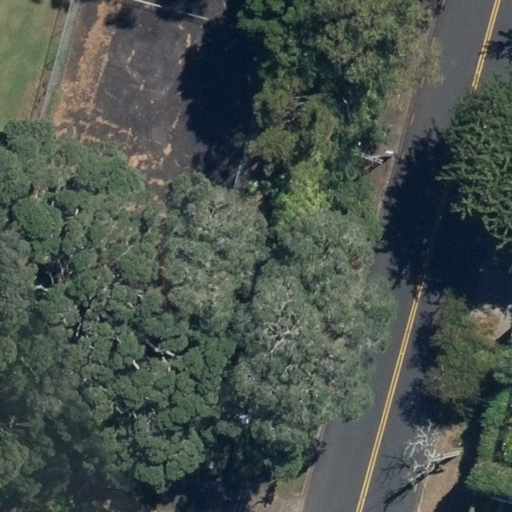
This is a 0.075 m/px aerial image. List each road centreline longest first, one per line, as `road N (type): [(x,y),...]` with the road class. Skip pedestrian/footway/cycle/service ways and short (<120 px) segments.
road 1 (tertiary): [(361,511),(500,0)]
road 2 (unknown): [(119,511),(0,484)]
